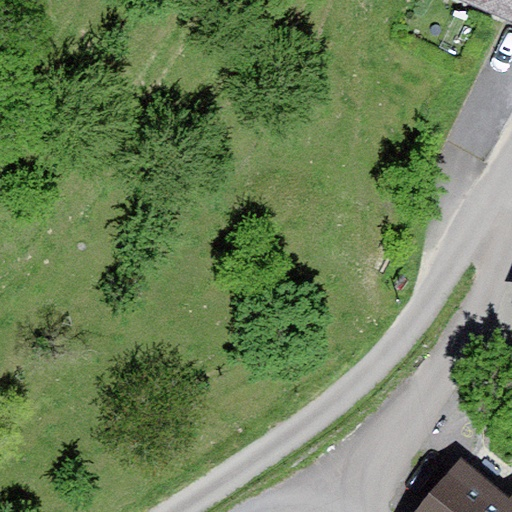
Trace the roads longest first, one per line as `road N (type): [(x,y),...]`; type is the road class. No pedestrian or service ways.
road 1 (residential): [(511,178),(427,307),(343,396),(176,511)]
road 2 (track): [(360,467),(439,392),(495,271),(503,193)]
road 3 (track): [(372,511),(360,467),(272,511)]
